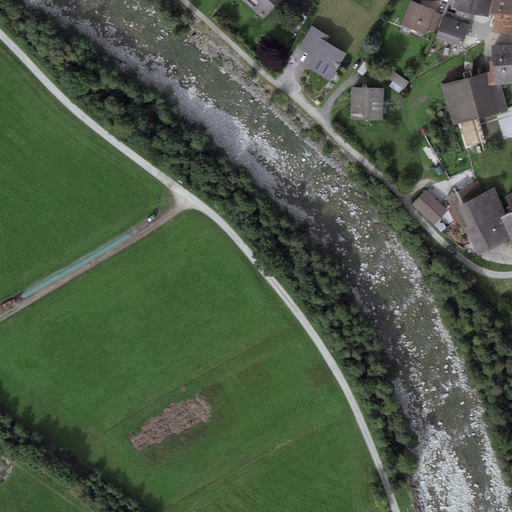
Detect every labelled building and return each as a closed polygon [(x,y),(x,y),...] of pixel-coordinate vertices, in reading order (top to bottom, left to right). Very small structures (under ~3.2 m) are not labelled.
[(243,0),(263,18),(280,0),(243,0)] [(307,0),(290,0),(301,9),(308,0),(307,0)] [(452,0),(451,8),(456,10),(455,14),(470,19),(471,14),(487,17),(490,0),(452,0)] [(511,13),(511,0),(492,0),(490,13),(495,13),(511,13)] [(435,10),(411,1),(402,25),(427,34),(428,30),(432,31),(439,14),(434,12),(435,10)] [(445,16),(443,15),(436,36),(461,45),(470,19),(455,14),(446,11),(445,16)] [(511,13),(495,13),(492,31),(511,34),(511,13)] [(329,36),(312,26),(299,48),(313,56),(307,67),(331,81),(347,53),(327,41),(329,36)] [(511,43),(492,45),(493,71),(494,84),(501,84),(511,83),(511,43)] [(386,67),(381,74),(403,89),(408,82),(386,67)] [(493,71),(440,85),(453,125),(507,110),(501,84),(494,84),(493,71)] [(383,88),(351,87),(350,118),(382,120),(383,88)] [(472,228),(483,249),(506,238),(511,235),(501,216),(505,214),(493,191),(483,196),(477,184),(448,199),(465,232),(472,228)] [(448,211),(426,189),(412,204),(433,225),(448,211)] [(505,214),(501,216),(511,235),(506,238),(507,240),(511,238),(511,210),(510,207),(508,208),(510,212),(505,214)]
